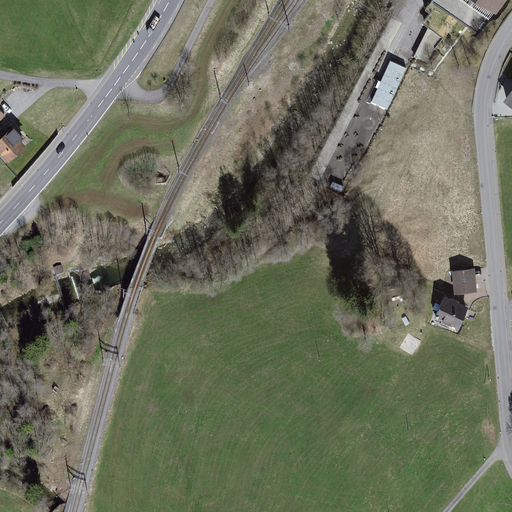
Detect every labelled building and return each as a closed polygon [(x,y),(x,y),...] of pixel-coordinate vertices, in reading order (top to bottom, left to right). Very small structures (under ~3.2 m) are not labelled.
[(503,0),(480,0),(494,11),(503,0)] [(429,61),(438,34),(425,30),(417,58),(429,61)] [(13,130),(0,141),(0,161),(5,168),(22,152),(19,148),(24,143),(13,130)] [(474,269),(451,271),(453,294),(475,293),(474,269)] [(467,308),(443,296),(430,320),(455,332),(467,308)]
